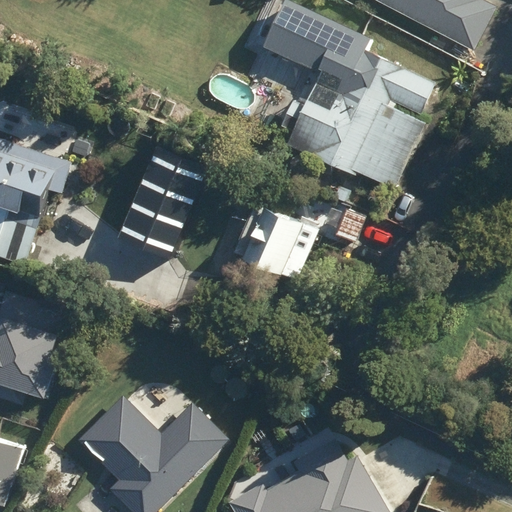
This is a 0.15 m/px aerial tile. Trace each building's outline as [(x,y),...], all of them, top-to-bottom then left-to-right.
[(290,126),(304,133),(297,146),(360,175),(361,172),(400,190),(430,125),(398,110),(404,99),(429,111),(441,85),(370,52),(376,39),(291,0),(282,0),(260,48),(315,74),(290,126)] [(389,0),(480,48),(504,4),(496,0),(389,0)] [(80,164),(0,136),(0,230),(5,217),(43,231),(48,218),(63,197),(63,192),(69,194),(80,164)] [(153,144),(117,238),(172,259),(208,165),(153,144)] [(356,187),(337,179),(332,192),(350,200),(356,187)] [(376,214),(354,204),(337,244),(359,254),(376,214)] [(257,256),(256,259),(280,269),(281,268),(294,274),(315,225),(277,209),(276,212),(262,206),(243,251),(257,256)] [(92,310),(8,285),(0,310),(0,403),(2,404),(3,400),(36,410),(40,395),(65,403),(92,310)] [(126,481),(117,490),(138,511),(164,511),(237,440),(201,404),(169,435),(131,397),(88,440),(110,462),(109,464),(126,481)] [(30,444),(0,435),(0,503),(11,507),(30,444)] [(271,480),(238,498),(245,511),(398,511),(364,452),(358,455),(348,445),(343,435),(301,458),(308,469),(275,487),(271,480)]
